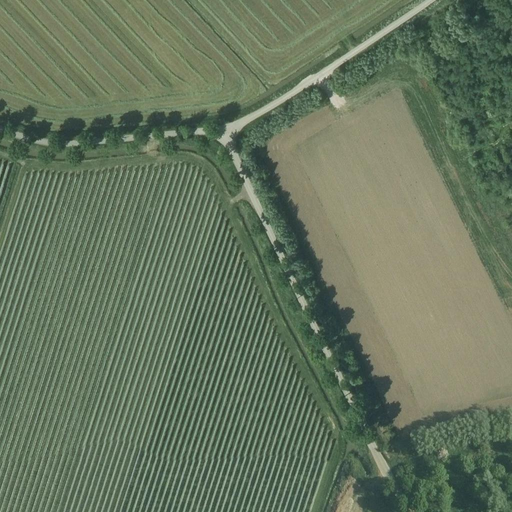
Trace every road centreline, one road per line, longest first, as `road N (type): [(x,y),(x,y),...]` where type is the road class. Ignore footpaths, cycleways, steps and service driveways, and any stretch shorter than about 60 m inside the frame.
road 1 (unclassified): [(416,511),(367,432),(229,132)]
road 2 (unclassified): [(229,132),(432,0)]
road 3 (unclassified): [(229,132),(73,150),(0,132)]
